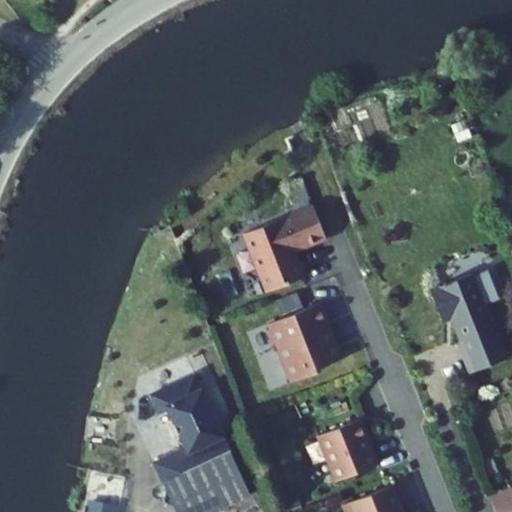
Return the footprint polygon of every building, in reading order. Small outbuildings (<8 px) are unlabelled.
[(326,238),(314,206),(244,234),(267,292),(304,277),(303,274),(306,268),(303,260),(296,257),(294,251),(326,238)] [(474,272),(431,289),(440,310),(450,307),(454,318),(462,341),(459,343),(470,373),(508,358),(486,303),(501,297),(490,270),(476,275),(474,272)] [(327,324),(319,304),(268,324),(270,330),(268,335),(271,342),(275,344),(290,382),(318,371),(321,365),(336,359),(341,346),(329,340),(323,326),(327,324)] [(450,307),(440,310),(444,322),(454,318),(450,307)] [(163,482),(231,451),(197,373),(150,395),(158,413),(167,409),(187,449),(156,463),(163,482)] [(378,464),(360,419),(318,436),(336,481),(378,464)] [(231,451),(163,482),(176,511),(212,511),(250,494),(231,451)] [(401,510),(392,486),(343,505),(346,511),(397,511),(401,510)] [(113,511),(116,502),(86,497),(82,511),(113,511)] [(279,511),(276,503),(257,511),(279,511)]
